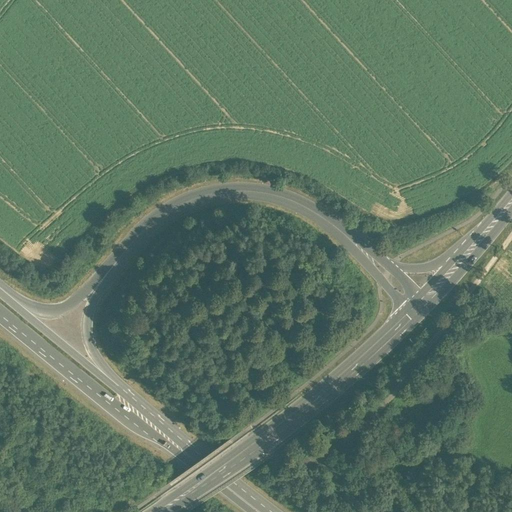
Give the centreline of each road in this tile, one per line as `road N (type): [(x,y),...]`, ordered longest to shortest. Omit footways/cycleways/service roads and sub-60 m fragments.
road 1 (track): [(511,231),(394,393),(295,468)]
road 2 (trunk): [(106,276),(171,210),(233,193),(289,200),(354,244)]
road 3 (secondary): [(207,480),(317,399),(411,314)]
road 4 (trunk): [(119,403),(261,511)]
road 5 (trunk): [(5,308),(119,403)]
road 6 (trunk): [(119,403),(88,347),(90,310),(106,276)]
